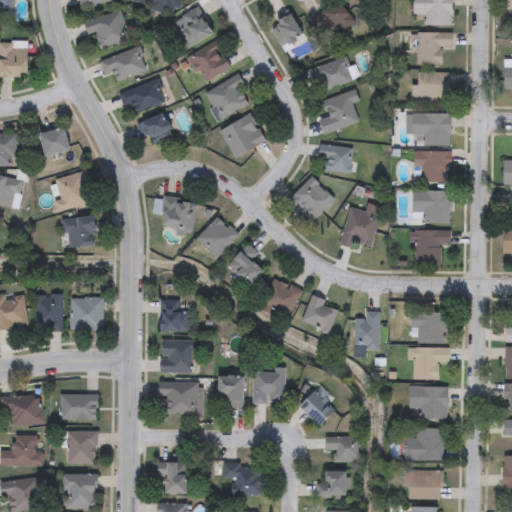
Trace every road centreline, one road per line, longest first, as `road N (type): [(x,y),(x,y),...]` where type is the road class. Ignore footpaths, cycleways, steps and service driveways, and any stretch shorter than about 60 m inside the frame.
road 1 (tertiary): [(51,0),(62,55),(122,172),(131,236),(127,511)]
road 2 (residential): [(482,0),(475,511)]
road 3 (residential): [(122,172),(181,170),(244,191),(305,251),(351,274),(511,284)]
road 4 (residential): [(224,0),(288,102),(290,148),(256,203)]
road 5 (residential): [(129,439),(263,434),(287,442),(293,511)]
road 6 (tertiary): [(131,353),(0,368)]
